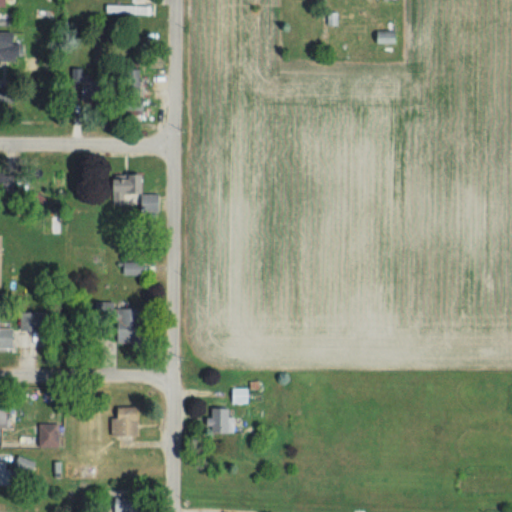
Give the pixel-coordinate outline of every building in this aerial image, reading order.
[(156,15),(155,5),(110,5),(110,15),(156,15)] [(0,32),(0,60),(28,61),(28,32),(0,32)] [(387,32),(370,32),(370,42),(387,42),(387,32)] [(112,78),(88,78),(88,109),(112,109),(112,78)] [(25,173),(0,172),(0,190),(25,190),(25,173)] [(150,275),(150,262),(126,262),(126,275),(150,275)] [(122,302),(100,302),(100,320),(123,320),(123,347),(147,347),(148,308),(122,307),(122,302)] [(19,318),(0,317),(0,347),(19,348),(19,318)] [(236,403),(253,403),(253,389),(236,389),(236,403)] [(16,403),(0,402),(0,428),(16,428),(16,403)] [(121,418),(115,418),(115,437),(144,437),(144,407),(121,407),(121,418)] [(238,408),(213,408),(213,433),(238,433),(238,408)] [(63,448),(63,424),(42,424),(42,448),(63,448)] [(0,462),(0,486),(15,486),(15,474),(39,474),(39,458),(15,458),(15,462),(0,462)]
